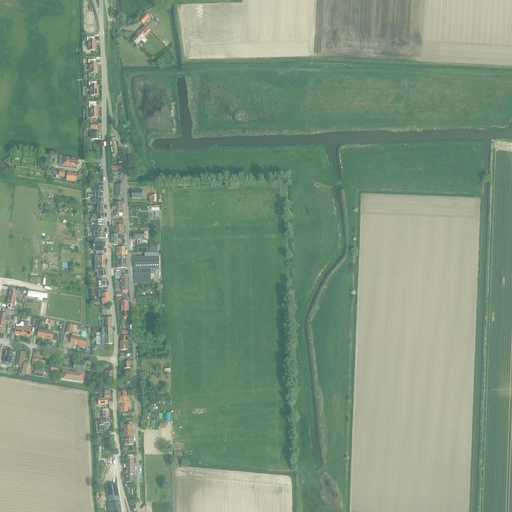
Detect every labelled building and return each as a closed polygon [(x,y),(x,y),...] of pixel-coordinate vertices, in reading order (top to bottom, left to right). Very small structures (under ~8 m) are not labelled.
[(145,15),(139,20),(143,24),(149,18),(145,15)] [(132,41),(136,45),(150,31),(145,26),(136,35),(137,36),(132,41)] [(94,37),(86,37),(86,41),(88,41),(88,51),(95,51),(95,41),(94,41),(94,37)] [(95,60),(88,60),(88,64),(89,63),(89,73),(97,73),(96,63),(95,63),(95,60)] [(96,82),(88,82),(88,86),(90,86),(90,95),(97,95),(97,85),(96,85),(96,82)] [(88,99),(88,105),(88,108),(90,108),(90,118),(97,118),(97,108),(96,108),(96,99),(88,99)] [(112,156),(118,155),(116,144),(115,139),(109,140),(110,145),(109,145),(109,147),(110,147),(112,156)] [(79,165),(79,162),(78,162),(78,159),(60,157),(59,165),(77,168),(78,165),(79,165)] [(59,171),(56,171),(53,170),(53,175),(59,176),(64,177),(64,176),(67,177),(66,181),(75,182),(76,175),(72,174),(72,173),(68,172),(67,173),(65,173),(65,171),(60,170),(59,171)] [(103,187),(95,187),(95,198),(103,198),(103,187)] [(122,203),(114,203),(114,205),(112,205),(112,210),(114,210),(115,214),(115,216),(118,216),(118,214),(123,213),(122,203)] [(93,233),(96,233),(104,233),(104,227),(99,227),(99,224),(96,224),(96,227),(92,227),(93,233)] [(123,225),(114,226),(115,233),(118,233),(124,233),(123,225)] [(134,240),(144,240),(144,232),(148,232),(148,228),(140,228),(140,232),(133,232),(134,240)] [(96,233),(94,233),(94,236),(96,236),(96,238),(94,238),(95,241),(101,241),(101,238),(104,238),(104,233),(96,233)] [(104,252),(104,243),(93,243),(94,252),(95,252),(95,254),(96,254),(97,254),(98,254),(98,252),(104,252)] [(147,244),(137,245),(138,253),(147,252),(147,244)] [(116,256),(117,256),(125,256),(125,248),(116,248),(116,256)] [(134,258),(135,284),(151,283),(150,272),(156,272),(155,269),(159,269),(159,257),(158,253),(144,253),(145,257),(134,258)] [(104,256),(95,256),(95,271),(97,271),(100,271),(100,269),(105,269),(104,256)] [(126,256),(125,256),(117,256),(117,268),(127,268),(126,256)] [(103,281),(102,277),(106,276),(106,270),(97,271),(98,277),(99,287),(105,286),(105,281),(103,281)] [(10,291),(9,298),(16,299),(18,300),(22,300),(25,301),(25,298),(16,296),(17,292),(10,291)] [(38,300),(43,301),(46,301),(46,299),(47,294),(29,291),(28,296),(38,298),(38,300)] [(102,305),(110,304),(109,293),(105,294),(104,291),(98,291),(99,297),(102,297),(102,305)] [(14,306),(16,299),(9,298),(7,304),(12,305),(14,306)] [(122,311),(122,314),(129,314),(128,310),(129,310),(128,301),(121,301),(122,311)] [(0,313),(0,319),(12,323),(12,320),(9,320),(10,319),(6,318),(7,314),(0,313)] [(100,328),(111,328),(111,318),(102,319),(103,322),(100,322),(100,328)] [(0,319),(0,327),(4,328),(5,324),(8,324),(9,324),(8,328),(10,329),(11,325),(12,323),(0,319)] [(24,327),(23,335),(30,336),(31,328),(28,328),(29,323),(24,323),(24,327)] [(15,334),(23,335),(24,327),(16,326),(15,334)] [(101,336),(98,336),(98,342),(101,342),(101,344),(113,344),(112,328),(102,328),(102,336),(101,336)] [(39,330),(37,337),(45,339),(46,331),(39,330)] [(46,331),(45,339),(52,340),(54,332),(46,331)] [(70,343),(78,345),(79,338),(80,335),(73,333),(70,343)] [(79,338),(78,345),(85,347),(87,340),(79,338)] [(6,350),(4,362),(3,365),(9,366),(10,363),(14,363),(16,352),(13,352),(13,351),(6,350)] [(18,352),(16,363),(15,366),(21,367),(20,374),(24,375),(26,375),(27,370),(26,370),(27,365),(23,364),(25,353),(18,352)] [(74,368),(74,370),(79,371),(79,373),(84,374),(84,373),(84,371),(85,364),(75,362),(72,362),(71,367),(74,368)] [(83,383),(84,374),(79,373),(79,371),(74,370),(72,370),(72,369),(63,368),(61,380),(83,383)] [(130,396),(126,396),(118,396),(118,403),(118,406),(121,406),(122,407),(119,407),(119,412),(127,412),(127,398),(130,398),(130,396)] [(109,418),(103,419),(103,421),(101,421),(99,421),(99,425),(99,426),(100,431),(104,430),(104,426),(110,425),(109,418)] [(124,445),(133,445),(132,436),(132,425),(123,426),(124,436),(126,436),(126,440),(124,440),(124,445)] [(135,475),(126,475),(126,482),(131,482),(131,484),(136,484),(135,475)] [(121,511),(118,494),(116,485),(107,486),(108,496),(101,497),(102,504),(107,503),(108,511),(121,511)]
